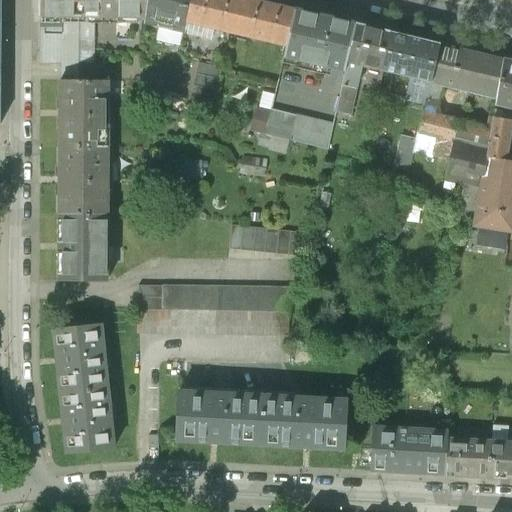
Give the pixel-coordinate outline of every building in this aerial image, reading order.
[(88,13),(87,0),(39,0),(40,13),(88,13)] [(147,0),(87,0),(88,13),(87,18),(117,18),(145,18),(147,0)] [(147,0),(145,18),(182,27),(184,21),(188,0),(147,0)] [(188,0),(184,21),(235,32),(242,0),(188,0)] [(294,9),(257,0),(242,0),(235,32),(285,44),(294,9)] [(357,24),(294,9),(285,44),(281,61),(345,76),(348,63),(357,24)] [(95,23),(39,22),(39,63),(61,63),(61,81),(109,82),(109,62),(95,62),(95,23)] [(363,67),(383,72),(392,33),(357,24),(348,63),(363,67)] [(411,78),(431,83),(440,45),(392,33),(383,72),(411,78)] [(458,49),(440,45),(431,83),(442,86),(497,99),(507,61),(492,57),(458,49)] [(496,104),(511,107),(511,62),(507,61),(497,99),(496,104)] [(352,111),(363,67),(348,63),(345,76),(337,107),(352,111)] [(198,64),(190,98),(213,103),(221,70),(198,64)] [(288,77),(284,94),(299,97),(303,81),(288,77)] [(426,103),(431,83),(411,78),(406,98),(426,103)] [(109,82),(61,81),(60,148),(108,148),(109,82)] [(437,109),(442,86),(431,83),(426,103),(421,124),(490,140),(494,123),(437,109)] [(275,91),(272,107),(295,113),(299,97),(284,94),(275,91)] [(294,119),(295,113),(272,107),(271,111),(255,107),(250,128),(289,137),(294,119)] [(511,114),(496,112),(494,123),(490,140),(490,150),(495,151),(493,160),(491,171),(484,173),(482,183),(478,208),(476,220),(482,221),(508,226),(511,226),(511,154),(508,153),(511,132),(511,114)] [(335,118),(322,115),(316,139),(330,142),(335,118)] [(309,123),(294,119),(289,137),(289,140),(304,143),(309,123)] [(392,165),(408,168),(413,140),(397,137),(392,165)] [(60,148),(59,219),(107,219),(108,148),(60,148)] [(466,180),(482,183),(484,173),(491,171),(493,160),(452,150),(447,175),(466,180)] [(201,176),(201,160),(184,160),(184,176),(201,176)] [(460,204),(478,208),(482,183),(466,180),(460,204)] [(107,219),(59,219),(59,280),(107,281),(107,219)] [(505,248),(508,226),(482,221),(478,243),(505,248)] [(232,226),(229,248),(300,256),(302,234),(232,226)] [(317,259),(326,260),(327,250),(318,249),(317,259)] [(139,284),(138,308),(289,311),(289,287),(139,284)] [(288,335),(289,311),(138,308),(138,332),(288,335)] [(60,391),(107,386),(100,326),(54,331),(60,391)] [(66,452),(113,447),(107,386),(60,391),(66,452)] [(260,444),(263,394),(179,389),(176,439),(260,444)] [(263,394),(260,444),(344,449),(347,399),(263,394)] [(446,430),(374,426),(372,471),(444,474),(446,436),(446,430)] [(489,476),(491,439),(446,436),(444,474),(489,476)] [(511,477),(511,439),(491,439),(489,476),(511,477)]
